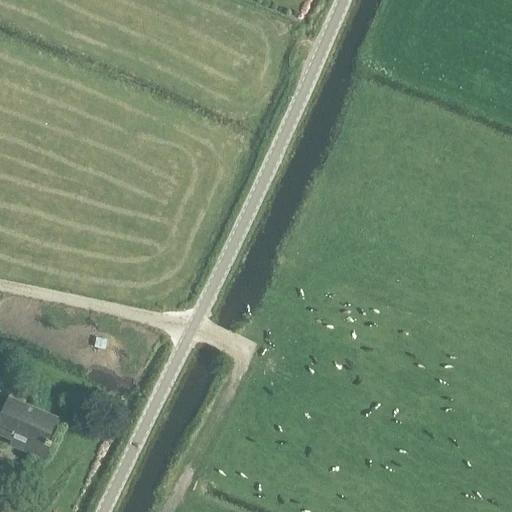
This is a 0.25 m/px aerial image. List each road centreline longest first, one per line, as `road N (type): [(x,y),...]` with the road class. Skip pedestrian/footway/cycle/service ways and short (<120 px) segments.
road 1 (unclassified): [(341,0),(104,511)]
road 2 (track): [(0,290),(198,329),(251,358),(168,511)]
